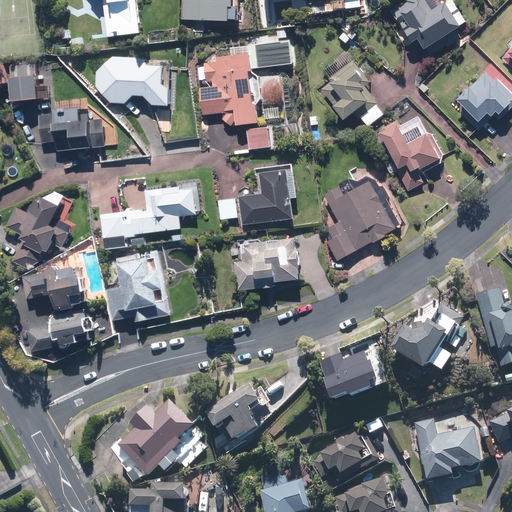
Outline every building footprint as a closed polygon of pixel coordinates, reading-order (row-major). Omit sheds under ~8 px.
[(97,0),(106,6),(108,36),(142,33),(139,0),(97,0)] [(182,0),(182,17),(239,20),(239,0),(182,0)] [(421,39),(427,50),(464,28),(462,25),(467,22),(461,12),(456,15),(449,3),(434,12),(426,0),(409,0),(395,9),(415,43),(421,39)] [(218,62),(206,63),(207,81),(214,81),(215,87),(202,88),(205,115),(237,112),(239,125),(262,122),(260,103),(257,104),(253,71),(255,71),(255,68),(294,64),(291,41),(249,45),(249,53),(217,57),(218,62)] [(107,65),(99,72),(99,87),(113,102),(121,96),(127,103),(135,96),(148,96),(155,104),(171,105),(171,89),(166,84),(167,66),(148,65),(143,60),(135,66),(107,65)] [(369,127),(385,114),(377,104),(380,102),(367,86),(372,82),(355,60),(330,79),(332,82),(323,89),(347,121),(357,114),(360,118),(361,117),(369,127)] [(42,89),(41,62),(14,63),(15,100),(50,98),(50,89),(42,89)] [(510,112),(511,109),(511,91),(498,77),(495,80),(488,73),(460,100),(481,122),(490,113),(494,117),(500,111),(503,115),(509,110),(510,112)] [(109,147),(106,119),(84,121),(83,108),(55,111),(56,114),(41,116),(44,143),(58,142),(59,152),(109,147)] [(422,183),(426,181),(422,173),(447,162),(434,131),(430,133),(422,115),(403,124),(401,120),(381,128),(410,192),(423,187),(422,183)] [(272,126),(248,128),(249,147),(273,146),(272,126)] [(244,225),(295,221),(293,199),(300,198),(298,169),(261,172),(263,195),(242,197),(244,225)] [(342,186),(326,195),(339,222),(328,227),(333,238),(329,241),(338,260),(402,229),(376,178),(346,193),(342,186)] [(148,235),(183,230),(182,218),(203,215),(198,182),(152,189),(155,209),(103,217),(108,247),(148,241),(148,235)] [(76,201),(58,191),(40,199),(37,204),(35,203),(29,213),(17,206),(6,226),(24,236),(23,238),(30,242),(29,245),(45,254),(48,250),(50,252),(55,244),(63,249),(77,225),(66,219),(76,201)] [(220,200),(222,219),(241,218),(240,199),(220,200)] [(239,242),(241,289),(303,287),(301,239),(239,242)] [(108,289),(115,321),(136,317),(137,321),(175,314),(161,249),(118,259),(124,286),(108,289)] [(59,311),(86,307),(84,295),(89,294),(85,273),(80,274),(79,267),(26,276),(30,300),(56,295),(59,311)] [(511,302),(507,287),(477,296),(492,349),(496,348),(502,367),(511,364),(511,302)] [(444,341),(459,351),(465,342),(462,341),(469,329),(456,321),(461,313),(444,302),(432,322),(416,322),(412,328),(405,324),(391,347),(427,369),(431,361),(443,369),(452,354),(440,347),(444,341)] [(70,345),(93,342),(89,312),(53,317),(53,321),(51,322),(51,325),(54,324),(54,327),(31,330),(33,350),(64,346),(64,349),(70,348),(70,345)] [(352,397),(389,383),(381,361),(368,365),(365,358),(355,361),(352,352),(323,363),(329,379),(327,380),(333,398),(351,392),(352,397)] [(217,429),(226,424),(229,428),(235,440),(247,433),(249,438),(265,430),(255,412),(268,405),(254,380),(205,407),(217,429)] [(119,448),(149,476),(197,425),(171,401),(159,414),(149,405),(132,423),(137,428),(119,448)] [(511,410),(491,420),(501,443),(511,437),(511,410)] [(454,470),(485,463),(477,425),(438,433),(434,415),(414,420),(428,481),(455,475),(454,470)] [(489,419),(481,420),(483,437),(491,437),(489,419)] [(347,481),(382,459),(367,435),(361,438),(357,431),(322,452),(333,470),(338,467),(347,481)] [(306,511),(313,511),(307,477),(288,480),(287,470),(262,474),(265,492),(263,492),(266,511),(306,511)] [(403,511),(397,493),(391,495),(386,478),(366,484),(367,487),(334,497),(338,511),(355,511),(361,510),(361,511),(403,511)] [(131,511),(188,511),(189,501),(186,501),(187,484),(155,483),(155,490),(132,490),(131,511)] [(225,511),(226,491),(217,491),(216,511),(225,511)]
